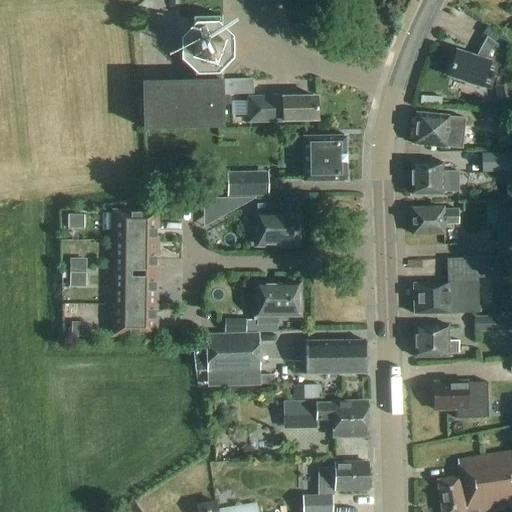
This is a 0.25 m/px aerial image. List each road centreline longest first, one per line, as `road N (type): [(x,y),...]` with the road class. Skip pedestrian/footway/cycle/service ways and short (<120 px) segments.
road 1 (tertiary): [(391,511),(383,246)]
road 2 (tertiary): [(383,246),(386,125),(432,0)]
road 3 (residential): [(383,246),(297,265),(192,267)]
